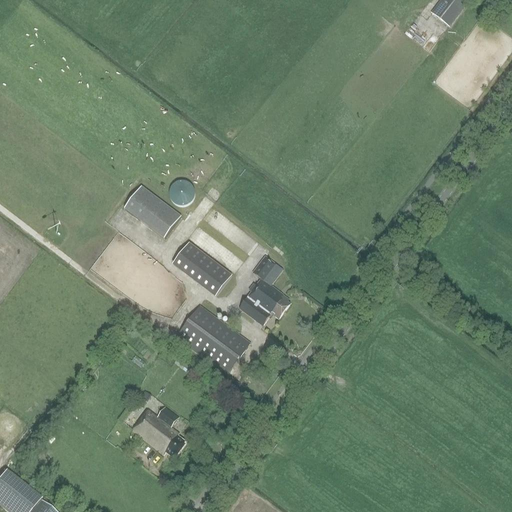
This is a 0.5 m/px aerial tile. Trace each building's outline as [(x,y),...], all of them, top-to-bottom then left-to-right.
[(511,0),(443,0),(432,15),(449,28),(471,0),(511,0)] [(182,217),(142,187),(124,211),(165,241),(182,217)] [(232,277),(189,244),(172,267),(215,299),(232,277)] [(289,301),(271,288),(284,271),(266,258),(253,275),(262,281),(257,287),(254,285),(249,292),(252,293),(239,311),(263,328),(272,316),(279,321),(290,306),(288,303),(289,301)] [(228,376),(251,345),(200,307),(176,340),(227,377),(222,384),(233,393),(239,385),(228,376)] [(195,374),(178,360),(175,364),(192,378),(195,374)] [(152,397),(145,392),(140,398),(147,403),(152,397)] [(187,444),(178,438),(180,435),(171,430),(179,420),(165,409),(157,419),(148,412),(133,432),(165,456),(166,454),(175,460),(187,444)] [(8,465),(16,457),(10,452),(2,460),(8,465)] [(32,511),(42,500),(7,472),(0,480),(0,507),(6,511),(32,511)] [(54,511),(50,508),(54,504),(46,498),(42,503),(42,502),(34,511),(54,511)]
